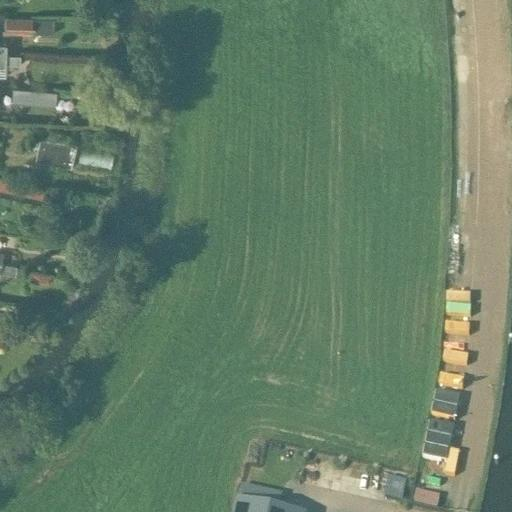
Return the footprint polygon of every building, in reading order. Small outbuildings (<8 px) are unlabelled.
[(32,19),(8,19),(8,33),(32,33),(32,19)] [(0,65),(7,65),(21,65),(21,55),(7,55),(0,54),(0,65)] [(15,96),(14,102),(53,105),(54,91),(15,88),(15,96)] [(36,162),(72,168),(76,144),(40,138),(36,162)] [(114,155),(85,149),(82,163),(111,169),(114,155)] [(11,183),(8,198),(42,204),(45,190),(11,183)] [(31,329),(29,332),(29,337),(33,341),(38,340),(40,335),(40,331),(37,328),(31,329)] [(246,486),(242,499),(269,507),(273,494),(246,486)] [(419,493),(417,501),(439,508),(442,500),(419,493)] [(234,511),(284,511),(236,501),(234,511)]
